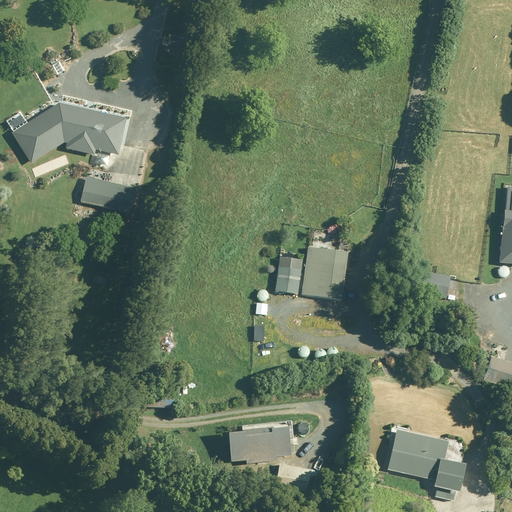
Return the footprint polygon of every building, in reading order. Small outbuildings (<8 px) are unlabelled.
[(92,155),(93,150),(115,155),(123,119),(57,104),(10,134),(30,164),(62,143),(67,150),(92,155)] [(84,178),(78,202),(128,213),(134,190),(84,178)] [(497,264),(511,264),(511,188),(502,187),(497,264)] [(299,291),(298,295),(338,300),(344,254),(328,251),(305,248),(299,291)] [(425,294),(429,294),(428,298),(452,300),(453,291),(445,290),(446,277),(423,274),(422,284),(426,284),(425,294)] [(487,372),(486,377),(490,378),(488,383),(511,390),(511,364),(487,357),(483,371),(487,372)] [(283,427),(221,434),(225,464),(241,462),(242,465),(272,461),(272,458),(287,456),(283,427)] [(433,495),(451,500),(460,465),(440,460),(445,443),(394,430),(384,469),(430,481),(428,487),(435,489),(433,495)] [(308,470),(276,464),(271,489),(302,496),(308,470)]
